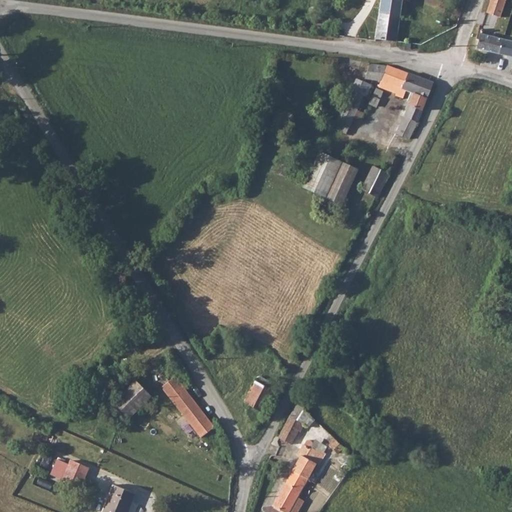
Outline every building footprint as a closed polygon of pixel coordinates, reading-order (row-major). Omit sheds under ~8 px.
[(405,0),(379,0),(375,41),(395,44),(401,2),(405,2),(405,0)] [(505,0),(488,0),(483,12),(498,16),(505,0)] [(475,30),(472,41),(476,42),(476,49),(511,56),(511,42),(479,36),(480,31),(475,30)] [(384,71),(377,88),(383,90),(383,94),(389,97),(394,95),(409,101),(394,136),(408,143),(433,93),(384,71)] [(339,123),(353,129),(371,83),(357,78),(339,123)] [(374,94),(368,108),(375,111),(381,97),(374,94)] [(305,198),(325,207),(341,170),(322,161),(305,198)] [(364,195),(379,202),(395,169),(379,161),(364,195)] [(341,170),(325,207),(344,216),(360,178),(341,170)] [(413,210),(408,228),(422,232),(427,213),(413,210)] [(263,384),(255,404),(275,412),(283,391),(263,384)] [(216,432),(192,397),(186,389),(170,401),(199,444),(216,432)] [(143,390),(122,411),(135,425),(157,404),(143,390)] [(287,430),(275,453),(285,458),(296,435),(287,430)] [(342,450),(324,439),(321,444),(340,455),(342,450)] [(295,472),(274,511),(293,511),(308,483),(312,485),(321,468),(304,459),(305,456),(306,454),(305,453),(304,452),(302,451),(300,452),(298,453),(290,470),(295,472)] [(95,473),(78,465),(69,486),(87,494),(95,473)] [(119,493),(110,511),(132,511),(137,501),(119,493)]
